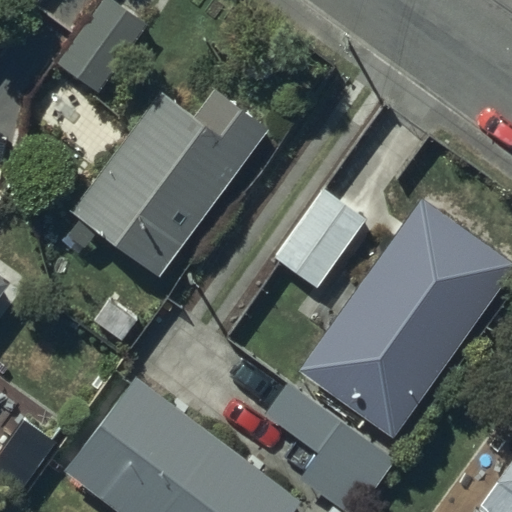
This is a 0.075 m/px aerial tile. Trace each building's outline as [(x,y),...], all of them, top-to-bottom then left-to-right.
[(103,0),(100,0),(69,51),(105,72),(137,21),(103,0)] [(53,51),(20,104),(56,125),(88,73),(53,51)] [(158,78),(64,202),(157,270),(270,120),(209,73),(188,101),(158,78)] [(322,180),(272,248),(319,282),(368,214),(322,180)] [(511,252),(419,186),(294,362),(393,428),(511,260),(511,252)] [(0,265),(0,282),(8,271),(0,265)] [(136,362),(58,460),(127,511),(282,511),(298,491),(136,362)] [(289,372),(263,407),(316,447),(299,469),(337,497),(325,511),(350,511),(395,451),(289,372)] [(21,406),(0,434),(0,477),(18,491),(60,434),(21,406)] [(511,511),(511,444),(475,499),(492,511),(511,511)]
